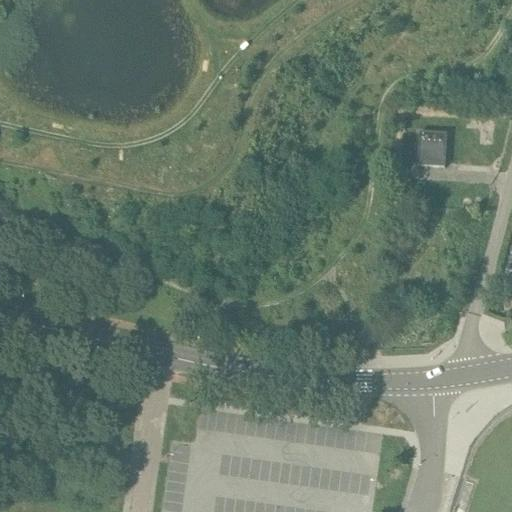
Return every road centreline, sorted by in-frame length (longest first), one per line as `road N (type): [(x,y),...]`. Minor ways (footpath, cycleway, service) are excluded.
road 1 (track): [(511,13),(476,64),(392,86),(363,225),(322,275),(291,296),(253,304),(208,299),(0,197)]
road 2 (track): [(362,0),(298,36),(267,67),(227,169),(198,191),(171,194),(0,160)]
road 3 (tertiary): [(429,377),(267,376),(163,355)]
road 4 (tertiary): [(163,355),(0,316)]
road 5 (unclassified): [(138,511),(163,355)]
road 6 (residential): [(422,511),(429,377)]
